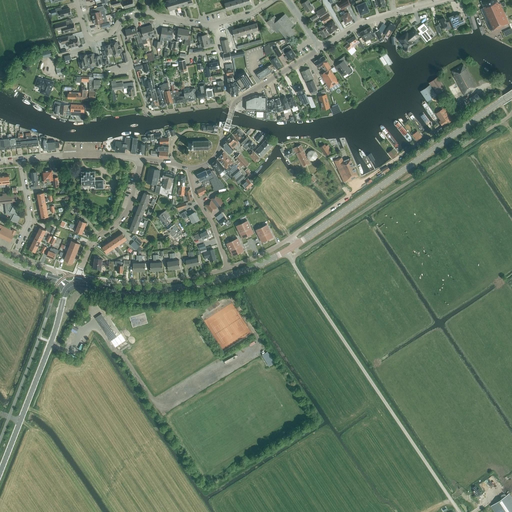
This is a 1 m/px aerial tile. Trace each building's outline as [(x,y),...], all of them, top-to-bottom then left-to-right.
[(168,10),(175,9),(172,0),(169,0),(170,1),(166,2),(168,10)] [(181,7),(178,0),(172,0),(175,9),(181,7)] [(233,9),(239,7),(236,0),(234,0),(230,1),(233,9)] [(307,12),(313,8),(308,0),(307,0),(302,4),(307,12)] [(347,0),(346,0),(339,4),(342,10),(343,9),(345,12),(346,12),(345,13),(344,11),(340,13),(341,15),(345,23),(352,19),(351,17),(351,16),(348,11),(346,7),(350,5),(347,0)] [(362,4),(360,0),(359,0),(356,1),(357,6),(360,15),(369,11),(365,2),(362,4)] [(498,4),(496,0),(482,0),(480,1),(483,8),(481,9),(490,31),(496,28),(497,29),(509,24),(500,3),(498,4)] [(227,10),(233,9),(230,1),(224,3),(227,10)] [(55,9),(51,10),(52,15),(57,14),(57,16),(61,15),(61,17),(71,15),(69,8),(62,10),(61,7),(55,9)] [(324,7),(316,12),(320,18),(328,13),(324,7)] [(106,16),(104,10),(99,11),(98,8),(91,9),(92,13),(91,13),(93,19),(106,16)] [(320,18),(323,23),(326,22),(332,18),(328,13),(320,18)] [(294,25),(285,14),(278,20),(274,16),(267,22),(275,31),(278,28),(280,30),(287,39),(295,33),(291,28),(294,25)] [(461,18),(459,14),(454,16),(453,15),(448,17),(453,29),(458,27),(458,25),(464,23),(462,18),(461,18)] [(470,16),(468,16),(472,30),(477,28),(473,15),(470,16)] [(94,25),(107,21),(106,16),(93,19),(94,25)] [(446,23),(444,18),(437,20),(438,21),(441,28),(444,27),(445,28),(449,30),(450,29),(448,22),(446,23)] [(326,22),(323,23),(330,34),(333,31),(334,30),(338,27),(333,20),(327,24),(326,22)] [(66,25),(65,22),(55,24),(56,31),(63,29),(64,33),(75,31),(73,23),(66,25)] [(396,25),(390,22),(383,34),(387,40),(396,25)] [(250,25),(252,32),(259,30),(256,23),(250,25)] [(404,35),(399,39),(405,47),(405,49),(406,50),(407,50),(408,50),(410,50),(410,46),(414,43),(414,42),(413,41),(421,34),(422,36),(427,41),(431,38),(425,31),(427,29),(423,24),(418,28),(420,31),(418,34),(414,30),(411,32),(411,33),(408,35),(407,34),(405,36),(404,35)] [(151,25),(146,26),(148,35),(149,38),(157,36),(155,29),(153,29),(151,25)] [(246,34),(252,32),(250,25),(244,26),(246,34)] [(325,28),(324,26),(323,25),(320,27),(322,30),(320,31),(324,37),(329,34),(325,28)] [(146,26),(141,28),(143,34),(140,35),(142,42),(143,44),(147,43),(146,39),(149,38),(148,35),(146,26)] [(240,35),(246,34),(244,26),(238,28),(240,35)] [(140,35),(140,32),(137,33),(136,27),(131,28),(133,37),(136,36),(138,44),(142,42),(140,35)] [(364,30),(360,32),(363,38),(364,40),(365,42),(375,37),(373,33),(370,27),(366,29),(364,30)] [(166,37),(168,29),(162,28),(161,37),(160,42),(158,41),(157,47),(160,48),(160,44),(162,45),(163,40),(166,41),(166,37)] [(234,37),(240,35),(238,28),(232,30),(234,37)] [(184,29),(182,38),(185,38),(184,45),(190,45),(191,37),(188,37),(189,30),(184,29)] [(199,42),(208,40),(207,34),(200,36),(199,32),(193,33),(195,40),(199,39),(199,42)] [(69,40),(68,36),(60,38),(61,44),(67,43),(69,48),(79,45),(77,38),(69,40)] [(347,41),(352,48),(358,44),(363,49),(365,48),(360,40),(359,41),(355,36),(347,41)] [(208,40),(199,42),(200,45),(197,45),(198,48),(201,47),(209,45),(208,40)] [(120,53),(122,51),(122,48),(119,49),(117,42),(111,43),(114,55),(120,53)] [(105,65),(109,64),(108,60),(107,55),(113,53),(110,44),(104,46),(105,51),(102,52),(104,61),(105,65)] [(266,56),(273,52),(268,44),(264,47),(266,56)] [(352,48),(348,44),(344,47),(351,55),(355,51),(352,48)] [(295,56),(291,50),(291,49),(289,45),(282,50),(284,54),(286,53),(290,60),(295,56)] [(278,57),(282,54),(277,46),(273,49),(278,57)] [(87,55),(91,67),(97,65),(97,66),(102,64),(99,56),(96,57),(96,58),(95,58),(94,53),(87,55)] [(276,57),(274,54),(270,56),(272,58),(270,59),(276,68),(281,65),(276,57)] [(386,54),(382,56),(388,66),(389,65),(392,63),(387,54),(386,54)] [(87,68),(91,67),(89,59),(88,60),(86,55),(80,56),(82,61),(79,62),(80,68),(86,71),(87,68)] [(324,56),(314,62),(318,68),(321,65),(325,72),(321,75),(329,89),(339,83),(331,69),(331,68),(327,62),(327,61),(324,56)] [(339,64),(336,66),(343,76),(347,73),(351,70),(349,68),(347,65),(349,64),(344,57),(337,61),(339,64)] [(185,60),(179,61),(181,72),(187,71),(185,60)] [(216,62),(215,60),(213,61),(213,63),(209,64),(210,70),(221,67),(220,62),(216,62)] [(149,71),(147,63),(135,67),(136,70),(143,68),(144,73),(149,71)] [(232,66),(232,64),(225,65),(226,67),(227,76),(234,74),(232,66)] [(275,69),(271,64),(268,66),(256,74),(260,79),(271,72),(275,69)] [(465,68),(463,64),(452,71),(454,75),(453,75),(454,77),(463,95),(473,89),(476,86),(466,68),(465,68)] [(317,90),(313,80),(312,78),(313,78),(309,69),(301,72),(305,81),(306,81),(307,83),(311,92),(312,95),(318,92),(317,90)] [(236,80),(242,89),(246,87),(246,88),(253,83),(246,72),(239,77),(240,78),(236,80)] [(44,80),(38,77),(35,86),(40,88),(41,89),(39,93),(49,96),(54,82),(44,78),(44,80)] [(430,85),(437,94),(445,88),(438,77),(429,83),(430,84),(430,85)] [(94,91),(94,89),(99,89),(99,80),(89,80),(89,86),(89,88),(89,98),(95,98),(95,91),(94,91)] [(147,91),(153,89),(150,80),(142,82),(143,86),(146,85),(147,91)] [(222,83),(221,80),(217,81),(213,82),(213,84),(217,84),(218,87),(214,88),(215,96),(225,94),(223,83),(222,83)] [(232,96),(238,94),(238,92),(242,90),(236,81),(234,82),(233,82),(229,83),(232,96)] [(133,82),(123,84),(123,88),(128,88),(129,96),(135,95),(134,87),(133,82)] [(198,99),(206,98),(203,82),(199,83),(200,86),(199,86),(200,91),(197,91),(198,99)] [(174,98),(172,93),(172,91),(170,91),(168,83),(163,84),(163,85),(164,91),(164,92),(167,105),(176,103),(175,99),(174,99),(174,98)] [(293,95),(294,99),(298,107),(305,105),(301,94),(300,94),(305,91),(302,84),(302,85),(301,84),(300,85),(295,88),(298,94),(298,95),(295,97),(294,94),(292,95),(293,95)] [(162,91),(164,91),(163,85),(160,85),(159,86),(160,87),(155,88),(156,91),(160,105),(166,104),(164,97),(162,91)] [(436,95),(430,85),(420,91),(427,101),(433,97),(436,95)] [(206,98),(214,96),(213,87),(205,88),(206,98)] [(184,93),(186,101),(196,100),(195,94),(196,94),(195,88),(190,89),(189,88),(184,89),(184,93)] [(176,103),(186,101),(184,93),(184,89),(183,89),(184,91),(172,93),(174,98),(175,98),(176,103)] [(156,100),(150,101),(152,107),(159,105),(158,99),(156,92),(154,92),(154,94),(156,100)] [(469,98),(472,103),(480,98),(477,93),(469,98)] [(326,94),(319,96),(322,107),(322,110),(325,109),(329,108),(326,94)] [(294,99),(293,95),(292,95),(292,96),(287,98),(288,101),(291,108),(297,106),(294,99)] [(266,110),(267,97),(265,96),(255,96),(245,100),(245,109),(255,109),(255,110),(266,110)] [(288,101),(287,98),(286,98),(285,96),(279,98),(281,104),(287,102),(287,101),(288,101)] [(274,104),(276,110),(277,112),(283,110),(279,98),(273,99),(274,104)] [(287,102),(281,104),(283,110),(286,109),(287,112),(291,111),(287,102)] [(67,105),(61,104),(60,113),(66,114),(66,110),(70,111),(71,105),(67,105)] [(84,112),(84,105),(71,104),(70,112),(84,112)] [(333,115),(337,113),(341,111),(338,104),(334,106),(330,108),(333,115)] [(426,104),(419,109),(430,125),(437,121),(426,104)] [(444,108),(437,113),(443,121),(440,123),(443,127),(453,120),(444,108)] [(413,113),(406,117),(417,134),(425,129),(413,113)] [(398,123),(391,128),(402,144),(409,140),(398,123)] [(238,140),(241,138),(244,135),(239,129),(233,134),(238,140)] [(388,129),(381,134),(393,151),(400,146),(388,129)] [(259,142),(264,136),(260,133),(255,139),(259,142)] [(243,145),(249,138),(245,134),(244,135),(241,139),(241,138),(238,141),(239,141),(243,145)] [(230,145),(233,148),(239,143),(232,135),(226,140),(230,145)] [(47,141),(47,139),(47,137),(45,137),(45,136),(41,136),(41,137),(39,138),(40,142),(43,142),(44,150),(48,150),(48,146),(47,146),(47,141)] [(116,142),(115,147),(113,146),(113,150),(115,151),(125,152),(125,149),(131,150),(132,139),(125,138),(125,143),(116,142)] [(252,149),(256,145),(249,138),(242,145),(246,149),(250,146),(252,149)] [(261,157),(273,145),(266,139),(254,152),(261,157)] [(373,140),(366,145),(377,161),(384,156),(373,140)] [(48,146),(48,150),(56,149),(56,148),(59,147),(58,142),(55,143),(55,141),(47,141),(47,146),(48,146)] [(190,143),(188,143),(188,148),(193,148),(193,150),(208,149),(211,147),(211,146),(211,143),(208,141),(193,141),(193,142),(190,142),(190,143)] [(229,154),(234,150),(233,148),(230,145),(226,141),(222,147),(229,154)] [(326,146),(324,144),(320,147),(323,152),(326,156),(330,153),(329,151),(331,149),(328,145),(326,146)] [(301,145),(293,148),(303,167),(310,163),(308,160),(306,155),(301,145)] [(287,158),(295,154),(292,149),(285,153),(287,158)] [(241,171),(224,151),(218,158),(226,168),(231,174),(234,177),(241,171)] [(256,162),(259,158),(252,151),(248,154),(256,162)] [(245,167),(249,163),(240,154),(236,157),(238,160),(240,162),(238,164),(241,167),(243,165),(245,167)] [(343,161),(341,158),(334,161),(344,182),(358,176),(350,158),(343,161)] [(221,172),(225,169),(217,159),(210,164),(218,174),(221,172)] [(385,175),(391,171),(387,166),(381,170),(385,175)] [(157,185),(160,170),(149,168),(146,182),(157,185)] [(206,170),(197,174),(200,181),(202,180),(203,183),(210,179),(215,191),(217,190),(225,186),(212,170),(211,171),(210,169),(206,171),(206,170)] [(59,187),(58,177),(53,178),(52,171),(51,170),(42,171),(43,181),(53,180),(54,187),(59,187)] [(103,180),(99,180),(95,180),(95,171),(90,171),(86,171),(86,172),(81,172),(82,185),(95,185),(95,188),(103,188),(103,184),(104,184),(103,180)] [(173,181),(175,174),(164,171),(162,178),(165,178),(162,187),(170,189),(172,180),(173,181)] [(238,178),(241,175),(242,174),(240,172),(239,173),(236,176),(234,177),(233,178),(235,180),(237,179),(237,178),(238,178)] [(9,175),(1,176),(3,187),(5,187),(5,184),(10,183),(9,175)] [(250,186),(253,184),(248,178),(242,184),(243,186),(242,187),(245,190),(250,186)] [(199,196),(207,192),(204,187),(197,191),(199,196)] [(193,199),(190,188),(185,190),(187,200),(187,201),(193,199)] [(9,195),(9,193),(3,194),(3,196),(0,196),(0,203),(5,203),(6,214),(11,216),(9,219),(17,223),(21,217),(17,215),(20,209),(12,205),(13,203),(13,202),(17,201),(16,194),(9,195)] [(217,207),(223,202),(217,194),(211,199),(217,207)] [(146,205),(148,200),(142,197),(140,203),(146,205)] [(211,213),(217,208),(211,200),(205,205),(211,213)] [(47,210),(41,211),(42,217),(45,217),(46,219),(51,218),(50,216),(48,216),(47,210)] [(170,216),(166,210),(162,213),(162,212),(157,216),(165,226),(170,223),(167,218),(170,216)] [(187,214),(186,211),(181,214),(183,219),(189,216),(193,223),(199,219),(195,212),(191,214),(190,212),(187,214)] [(222,213),(216,217),(218,220),(218,221),(221,226),(228,221),(224,216),(222,213)] [(77,222),(79,222),(77,226),(84,228),(86,223),(78,219),(77,222)] [(139,224),(140,222),(134,219),(132,225),(137,227),(139,224)] [(247,221),(242,223),(248,236),(253,233),(247,221)] [(242,238),(248,236),(242,223),(237,226),(242,238)] [(12,230),(0,224),(0,228),(1,229),(0,230),(0,236),(10,242),(16,231),(13,229),(12,230)] [(179,231),(174,224),(172,226),(167,229),(172,236),(177,233),(178,235),(182,233),(180,230),(179,231)] [(136,230),(137,227),(132,225),(129,230),(137,233),(138,231),(136,230)] [(267,225),(262,227),(267,240),(272,237),(267,225)] [(84,228),(77,226),(76,229),(75,228),(74,231),(82,234),(84,228)] [(37,233),(43,236),(46,230),(40,227),(37,233)] [(262,242),(267,240),(262,227),(256,230),(262,242)] [(209,236),(207,231),(199,234),(198,233),(194,235),(196,240),(202,237),(202,239),(209,236)] [(40,241),(43,236),(37,233),(35,238),(40,241)] [(117,236),(122,242),(124,241),(125,242),(127,240),(122,233),(117,236)] [(122,244),(122,242),(117,236),(112,240),(117,246),(119,244),(120,245),(122,244)] [(38,246),(40,241),(35,238),(32,244),(38,246)] [(237,239),(232,241),(238,253),(243,251),(237,239)] [(117,247),(117,246),(112,240),(107,243),(112,249),(114,247),(115,249),(117,247)] [(72,241),(69,247),(77,250),(80,244),(72,241)] [(131,244),(131,245),(136,250),(136,249),(139,246),(134,241),(132,244),(131,244)] [(233,256),(238,253),(232,241),(227,243),(233,256)] [(112,250),(112,249),(107,243),(102,247),(106,253),(109,251),(110,252),(112,250)] [(35,252),(38,246),(32,244),(29,249),(35,252)] [(75,257),(77,250),(69,247),(67,253),(75,257)] [(53,249),(51,248),(50,251),(49,250),(46,256),(53,259),(55,254),(57,254),(58,250),(54,248),(53,249)] [(216,260),(213,249),(207,251),(203,252),(205,258),(209,257),(210,261),(216,260)] [(72,263),(75,257),(67,253),(64,260),(68,261),(68,263),(72,264),(72,263)] [(192,259),(193,265),(200,264),(198,257),(195,258),(194,255),(191,256),(192,259)] [(99,259),(99,257),(95,256),(95,258),(94,258),(93,268),(101,269),(101,265),(109,267),(109,262),(106,261),(106,263),(102,262),(102,259),(99,259)] [(123,273),(123,265),(121,265),(122,262),(115,261),(115,265),(118,265),(117,272),(123,273)] [(219,303),(218,301),(219,301),(218,299),(213,302),(212,301),(204,306),(206,309),(207,308),(208,310),(213,308),(213,307),(215,306),(219,303)] [(117,337),(101,314),(95,318),(114,346),(122,341),(119,335),(117,337)] [(268,352),(263,355),(269,365),(274,362),(268,352)] [(495,511),(511,511),(511,498),(509,494),(491,506),(495,511)]
